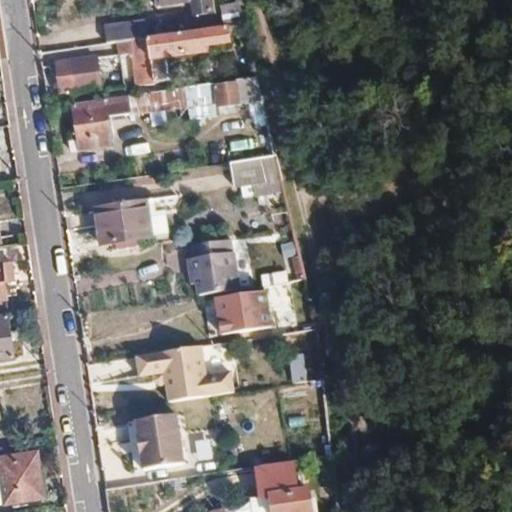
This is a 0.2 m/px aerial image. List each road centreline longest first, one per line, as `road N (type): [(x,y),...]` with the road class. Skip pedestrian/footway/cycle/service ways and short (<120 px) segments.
road 1 (track): [(366,511),(259,0)]
road 2 (residential): [(90,511),(12,0)]
